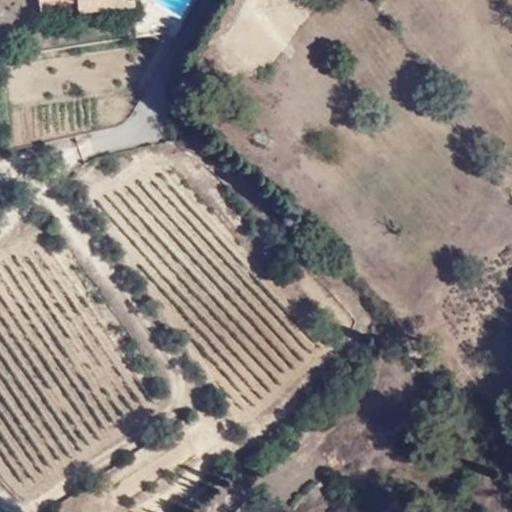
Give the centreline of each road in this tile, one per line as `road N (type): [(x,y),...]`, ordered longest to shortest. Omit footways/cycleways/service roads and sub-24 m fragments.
road 1 (residential): [(403,0),(332,76),(494,238)]
road 2 (residential): [(205,0),(142,120),(96,143),(0,223)]
